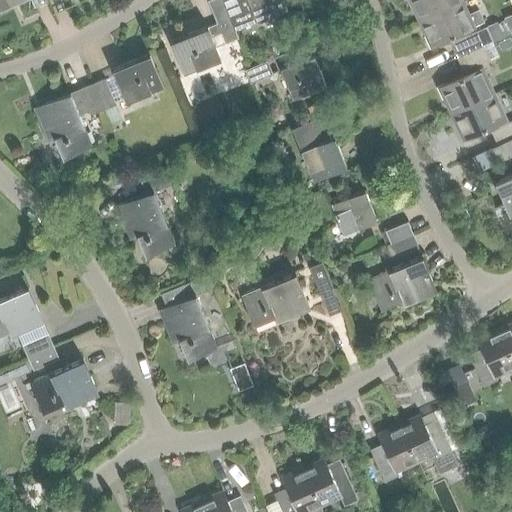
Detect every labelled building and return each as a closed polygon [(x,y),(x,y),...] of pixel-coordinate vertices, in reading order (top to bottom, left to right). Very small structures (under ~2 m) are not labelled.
[(0,0),(0,11),(10,7),(6,0),(0,0)] [(222,0),(207,0),(206,1),(215,22),(219,33),(224,43),(238,38),(234,30),(229,17),(222,0)] [(234,30),(238,38),(239,37),(232,18),(244,13),(239,0),(222,0),(229,17),(234,30)] [(247,0),(256,21),(286,8),(282,0),(247,0)] [(408,0),(418,20),(462,0),(461,0),(408,0)] [(418,20),(430,46),(474,26),(484,22),(478,9),(468,14),(462,0),(418,20)] [(207,26),(170,41),(183,74),(220,59),(215,47),(211,37),(219,33),(215,22),(207,26)] [(493,41),(504,36),(499,25),(488,30),(493,41)] [(449,43),(456,57),(482,45),(476,31),(449,43)] [(456,57),(462,71),(489,59),(482,45),(456,57)] [(112,69),(125,102),(162,87),(149,54),(112,69)] [(279,68),(292,98),(325,84),(313,54),(279,68)] [(243,68),(248,80),(271,71),(266,58),(243,68)] [(438,87),(450,113),(494,93),(482,67),(438,87)] [(91,83),(102,109),(115,104),(104,78),(91,83)] [(91,83),(79,88),(87,110),(89,114),(102,109),(91,83)] [(69,92),(40,104),(48,124),(41,127),(46,140),(53,137),(62,158),(91,146),(78,114),(69,92)] [(450,113),(462,139),(506,119),(494,93),(450,113)] [(313,118),(291,127),(297,141),(324,130),(318,116),(313,118)] [(511,137),(511,120),(490,130),(496,144),(511,137)] [(324,130),(297,141),(301,149),(300,150),(312,180),(346,166),(333,136),(328,138),(324,130)] [(511,154),(511,137),(491,147),(497,161),(511,154)] [(153,191),(171,184),(166,171),(140,181),(145,193),(123,202),(131,222),(123,225),(129,238),(136,235),(145,256),(174,244),(153,191)] [(511,213),(511,174),(494,182),(508,215),(511,213)] [(330,203),(342,233),(376,219),(363,189),(330,203)] [(407,221),(385,230),(390,243),(412,234),(407,221)] [(390,243),(386,244),(391,257),(417,247),(412,234),(390,243)] [(413,294),(433,285),(421,256),(367,278),(380,307),(400,299),(403,306),(416,301),(413,294)] [(308,267),(319,293),(332,288),(321,262),(308,267)] [(286,311),(306,302),(294,273),(240,295),(253,324),(273,316),(276,323),(289,318),(286,311)] [(178,339),(187,359),(216,347),(195,294),(213,287),(208,274),(182,284),(187,297),(165,306),(173,326),(166,329),(171,342),(178,339)] [(27,286),(0,298),(0,333),(7,330),(10,338),(23,332),(20,325),(40,316),(27,286)] [(511,322),(497,329),(511,362),(511,322)] [(511,366),(511,362),(497,329),(477,339),(484,355),(471,361),(482,386),(496,380),(494,375),(511,366)] [(22,344),(27,356),(52,345),(47,332),(22,344)] [(27,356),(32,369),(58,358),(52,345),(27,356)] [(91,389),(95,388),(82,358),(29,382),(42,411),(62,402),(65,409),(94,397),(91,389)] [(25,362),(8,369),(12,379),(29,372),(25,362)] [(474,399),(467,382),(452,389),(460,405),(474,399)] [(415,460),(429,454),(438,473),(457,464),(439,425),(427,431),(419,415),(398,424),(415,460)] [(415,460),(398,424),(377,434),(385,450),(372,456),(384,480),(397,474),(395,469),(415,460)] [(302,468),(319,504),(339,495),(341,500),(354,494),(343,469),(330,475),(323,458),(302,468)] [(319,504),(302,468),(281,477),(289,493),(276,499),(282,511),(321,511),(318,504),(319,504)] [(222,491),(201,500),(206,511),(246,511),(242,502),(230,507),(222,491)] [(206,511),(201,500),(180,510),(181,511),(206,511)]
